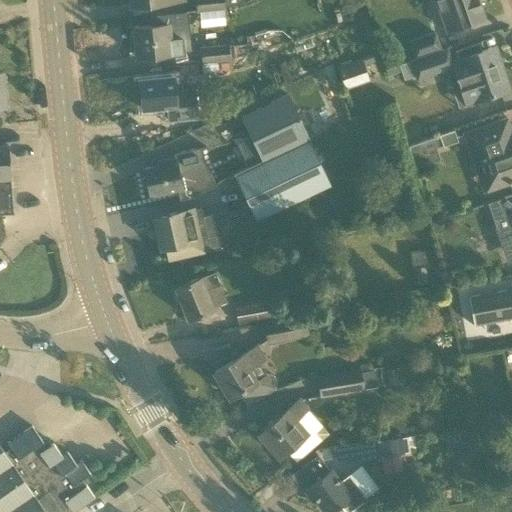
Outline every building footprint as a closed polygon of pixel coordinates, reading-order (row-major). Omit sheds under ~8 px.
[(196,0),(198,10),(223,8),(224,8),(224,7),(231,6),(244,2),(243,0),(196,0)] [(435,0),(447,33),(484,20),(477,0),(435,0)] [(151,26),(133,27),(136,57),(156,55),(189,52),(188,37),(186,13),(150,16),(151,26)] [(409,41),(414,58),(440,49),(434,33),(409,41)] [(248,53),(247,44),(202,48),(203,62),(216,61),(227,60),(229,60),(230,59),(248,53)] [(230,59),(232,67),(232,71),(267,62),(267,61),(280,57),(277,46),(248,53),(230,59)] [(458,59),(450,61),(451,64),(464,105),(472,102),(476,101),(490,97),(509,90),(502,71),(494,47),(490,48),(471,54),(458,59)] [(451,64),(450,61),(446,48),(410,61),(397,65),(403,82),(416,77),(416,80),(445,70),(444,67),(451,64)] [(361,58),(336,67),(344,89),(369,81),(361,58)] [(227,60),(216,61),(217,71),(229,70),(227,60)] [(168,76),(138,79),(141,109),(167,106),(168,120),(196,117),(193,89),(186,89),(183,64),(167,66),(168,76)] [(251,137),(262,160),(308,139),(287,94),(241,116),(251,137)] [(509,184),(511,183),(511,134),(506,118),(463,133),(483,192),(509,183),(509,184)] [(453,130),(438,135),(442,147),(457,142),(453,130)] [(251,137),(236,144),(247,166),(262,160),(251,137)] [(415,168),(440,160),(432,138),(408,146),(415,168)] [(329,184),(308,139),(262,160),(245,168),(233,173),(255,220),(329,184)] [(0,214),(13,214),(10,178),(7,146),(0,146),(0,214)] [(144,176),(141,178),(143,188),(147,189),(148,196),(176,190),(179,200),(189,198),(215,186),(203,161),(202,162),(197,150),(187,155),(175,158),(175,157),(157,161),(158,165),(142,169),(144,176)] [(511,194),(487,203),(495,228),(500,233),(504,235),(509,235),(511,233),(511,194)] [(220,248),(215,227),(205,229),(200,208),(181,212),(181,211),(153,217),(160,249),(165,248),(168,260),(220,248)] [(227,303),(214,272),(200,278),(200,277),(174,288),(187,319),(213,309),(213,308),(227,303)] [(511,289),(470,297),(475,325),(511,318),(511,289)] [(270,319),(268,303),(235,308),(237,324),(270,319)] [(269,342),(306,335),(303,317),(266,324),(269,342)] [(258,361),(263,358),(255,346),(214,371),(229,397),(238,392),(246,404),(274,387),(275,384),(275,380),(274,376),(270,374),(266,374),(258,361)] [(322,395),(362,389),(359,371),(319,378),(322,395)] [(273,421),(258,434),(278,457),(285,451),(295,463),(317,444),(307,432),(295,419),(307,408),(299,399),(273,421)] [(0,511),(57,511),(67,506),(71,511),(72,511),(94,498),(81,479),(90,473),(81,460),(75,464),(67,452),(61,455),(53,443),(46,448),(31,426),(7,443),(10,448),(4,452),(0,445),(0,511)] [(476,429),(465,436),(474,449),(475,448),(484,442),(476,429)] [(376,440),(332,446),(334,460),(360,456),(360,460),(379,458),(408,453),(408,449),(406,437),(406,436),(376,440)] [(345,511),(348,511),(362,502),(366,499),(348,475),(338,482),(330,470),(329,471),(317,455),(291,475),(303,492),(307,488),(324,511),(328,511),(339,504),(345,511)]
